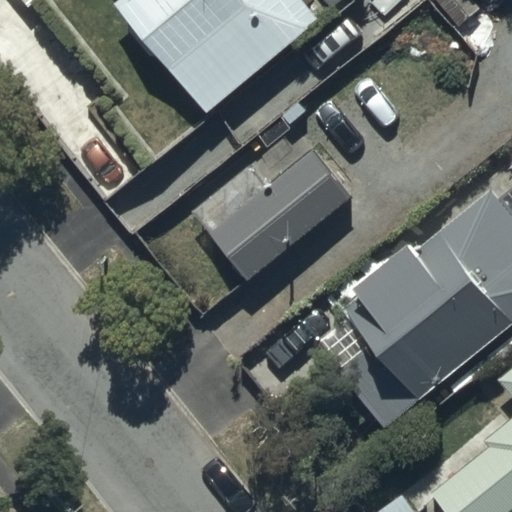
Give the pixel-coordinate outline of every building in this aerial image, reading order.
[(8,0),(16,9),(27,0),(111,0),(92,16),(125,57),(136,49),(189,115),(305,22),(287,0),(8,0)] [(421,0),(447,28),(475,2),(473,0),(421,0)] [(191,207),(175,219),(228,287),(349,195),(293,123),(188,203),(191,207)] [(511,323),(511,222),(489,193),(409,255),(400,244),(325,302),(339,320),(319,335),(342,365),(334,371),(379,428),(511,323)] [(511,364),(494,379),(511,401),(511,411),(477,439),(484,447),(422,495),(435,511),(495,511),(511,499),(511,364)]
